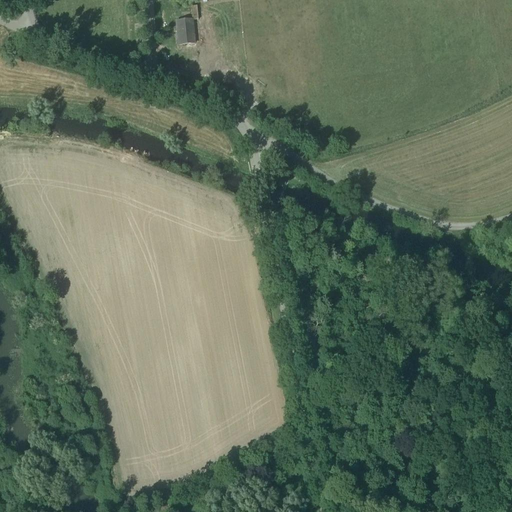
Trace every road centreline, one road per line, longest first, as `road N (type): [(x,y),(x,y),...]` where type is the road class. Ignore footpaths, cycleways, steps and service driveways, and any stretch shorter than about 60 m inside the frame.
road 1 (unclassified): [(325,511),(251,140)]
road 2 (unclassified): [(251,140),(278,146),(352,193),(446,227),(511,217)]
road 3 (unclassified): [(30,33),(212,105),(251,140)]
